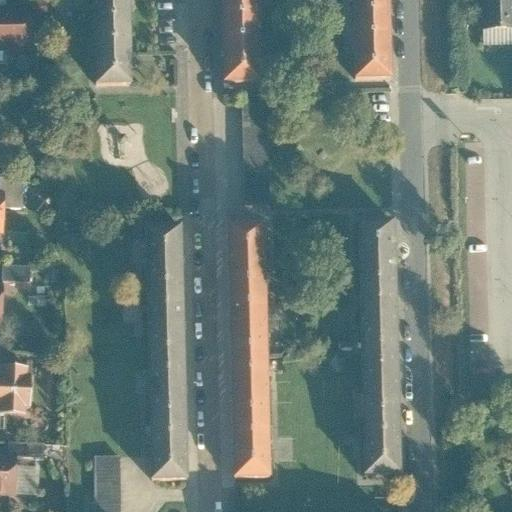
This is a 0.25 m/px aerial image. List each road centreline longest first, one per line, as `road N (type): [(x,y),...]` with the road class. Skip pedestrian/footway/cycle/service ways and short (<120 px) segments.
road 1 (residential): [(419,511),(406,0)]
road 2 (residential): [(208,511),(199,0)]
